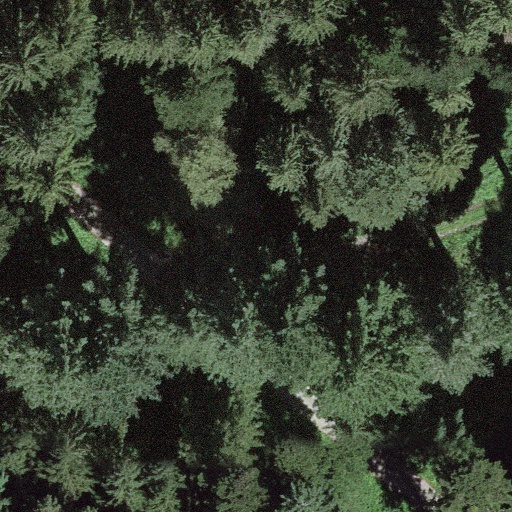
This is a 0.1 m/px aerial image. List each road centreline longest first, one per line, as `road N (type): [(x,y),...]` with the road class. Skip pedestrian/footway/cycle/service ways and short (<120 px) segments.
road 1 (track): [(0,123),(447,511)]
road 2 (track): [(209,308),(511,202)]
